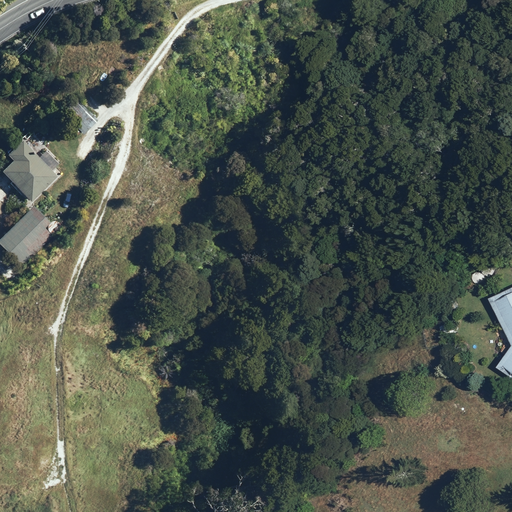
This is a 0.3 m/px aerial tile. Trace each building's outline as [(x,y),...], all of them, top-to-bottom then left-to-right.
[(81,111),(69,123),(77,131),(89,119),(81,111)] [(0,171),(0,172),(29,202),(56,177),(50,171),(57,164),(45,151),(38,158),(20,141),(5,155),(11,161),(0,171)] [(32,206),(0,237),(0,246),(21,267),(52,237),(43,228),(48,223),(32,206)] [(60,252),(47,246),(40,261),(52,267),(60,252)] [(0,268),(0,274),(11,285),(20,274),(6,262),(0,268)] [(49,276),(37,267),(31,275),(42,284),(49,276)] [(511,341),(511,348),(499,368),(511,376),(511,289),(492,299),(511,341)]
